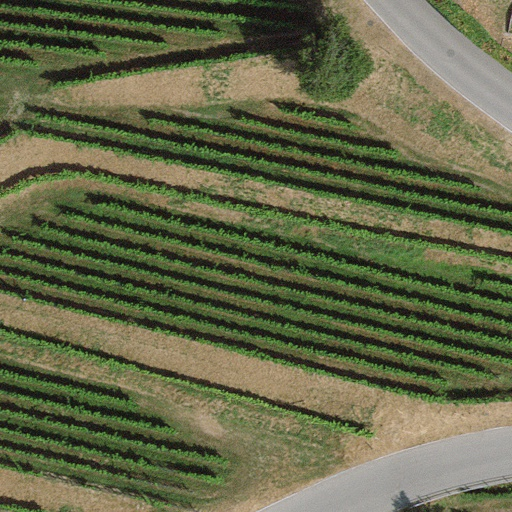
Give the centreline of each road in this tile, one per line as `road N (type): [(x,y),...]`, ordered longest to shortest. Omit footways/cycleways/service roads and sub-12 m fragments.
road 1 (residential): [(511,460),(431,476),(329,511)]
road 2 (residential): [(386,0),(417,36),(511,95)]
